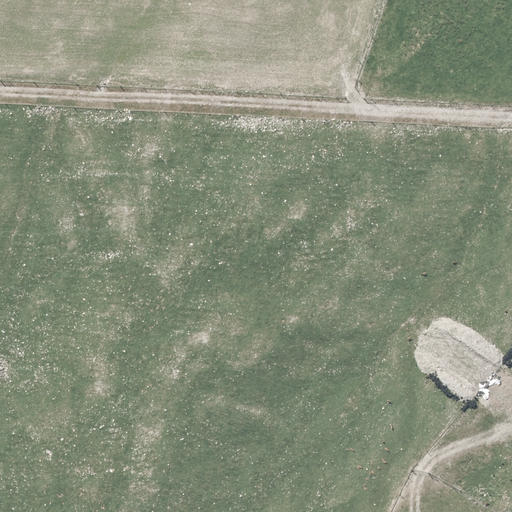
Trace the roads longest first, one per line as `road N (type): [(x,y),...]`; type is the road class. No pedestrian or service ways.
road 1 (track): [(0,89),(511,112)]
road 2 (track): [(511,433),(439,458),(419,492),(418,511)]
